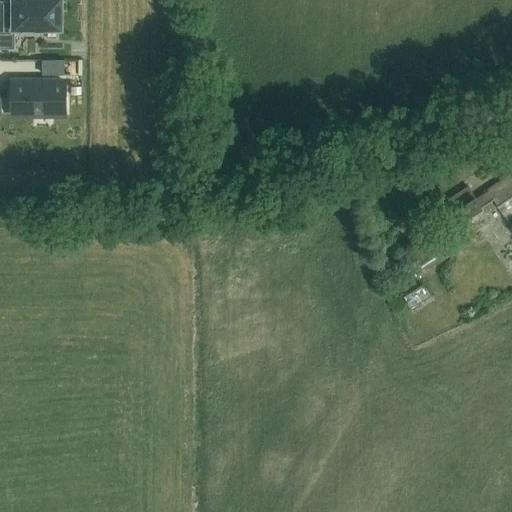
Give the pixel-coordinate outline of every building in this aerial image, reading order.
[(0,18),(0,48),(15,49),(15,29),(62,29),(61,0),(13,0),(14,1),(14,19),(0,18)] [(44,60),(44,74),(64,74),(64,60),(44,60)] [(14,81),(14,115),(64,115),(65,81),(14,81)] [(497,205),(507,220),(511,216),(511,173),(487,190),(488,192),(475,201),(465,187),(438,206),(461,240),(488,221),(484,214),(497,205)] [(425,273),(453,255),(444,242),(417,260),(425,273)]
